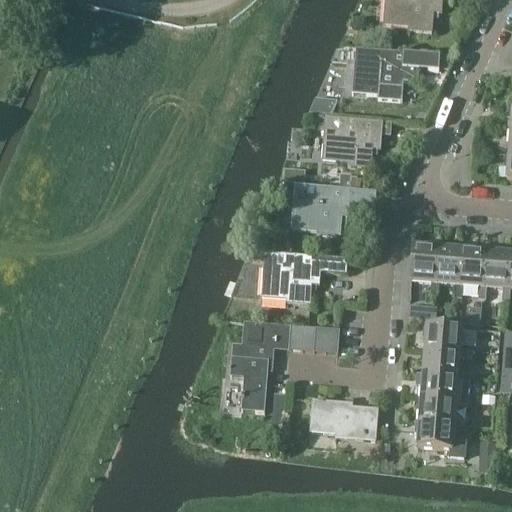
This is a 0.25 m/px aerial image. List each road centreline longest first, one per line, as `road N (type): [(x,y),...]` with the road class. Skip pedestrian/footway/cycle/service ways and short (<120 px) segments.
road 1 (track): [(238,0),(237,54),(124,336),(0,261)]
road 2 (residential): [(420,196),(382,267),(373,368),(360,383),(297,377)]
road 3 (residential): [(507,0),(420,196)]
road 4 (track): [(124,336),(53,511)]
